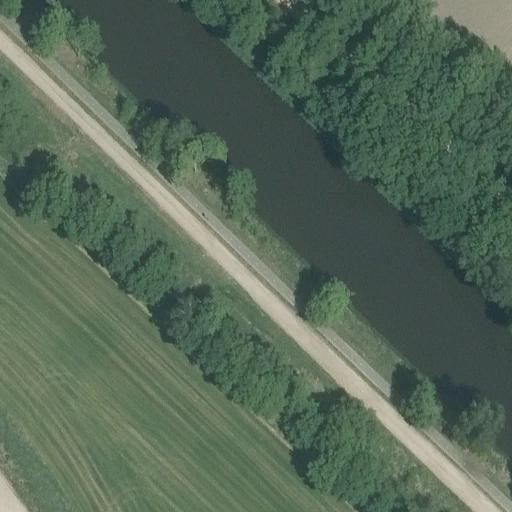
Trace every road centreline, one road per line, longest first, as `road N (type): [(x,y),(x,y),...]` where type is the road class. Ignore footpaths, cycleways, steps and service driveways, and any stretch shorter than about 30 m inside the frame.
road 1 (track): [(0,37),(490,511)]
road 2 (track): [(303,0),(511,199)]
